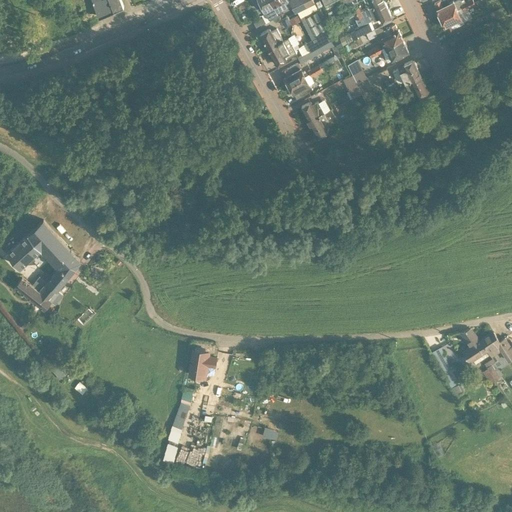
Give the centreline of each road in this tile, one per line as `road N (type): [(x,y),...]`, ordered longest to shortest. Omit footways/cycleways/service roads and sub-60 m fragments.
road 1 (unclassified): [(511,316),(402,336),(266,339),(176,331),(151,316),(136,270),(0,146)]
road 2 (tertiary): [(0,72),(68,53),(187,0)]
road 3 (residential): [(300,153),(218,0)]
